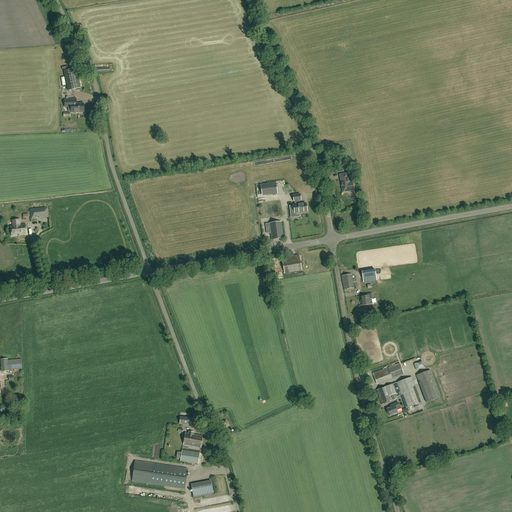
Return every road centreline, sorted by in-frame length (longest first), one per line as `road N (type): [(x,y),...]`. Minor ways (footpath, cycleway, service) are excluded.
road 1 (unclassified): [(149,273),(92,80),(55,0)]
road 2 (unclassified): [(398,511),(350,347),(332,239)]
road 3 (unclassified): [(332,239),(299,109),(248,0)]
road 4 (unclassified): [(238,511),(149,273)]
road 5 (unclassified): [(149,273),(332,239)]
road 6 (unclassified): [(332,239),(511,206)]
road 7 (unclassified): [(0,299),(149,273)]
